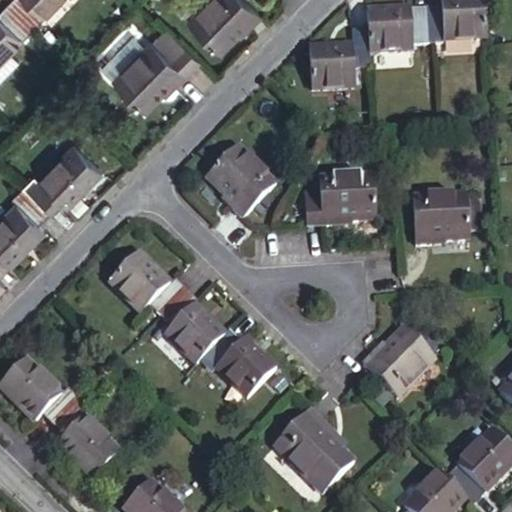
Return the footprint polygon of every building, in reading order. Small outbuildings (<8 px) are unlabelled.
[(9,0),(3,6),(30,33),(42,20),(40,17),(56,0),(9,0)] [(254,15),(238,0),(199,0),(180,20),(212,50),(237,24),(241,28),(254,15)] [(436,0),(437,9),(422,9),(424,49),(440,48),(439,43),(485,40),(482,0),(436,0)] [(3,6),(0,9),(0,58),(17,42),(19,44),(30,33),(3,6)] [(422,9),(363,13),(364,32),(366,58),(408,55),(407,50),(424,49),(422,9)] [(366,58),(364,32),(347,32),(348,47),(306,50),(308,93),(351,91),(351,70),(366,69),(366,58)] [(162,33),(147,48),(177,76),(191,62),(162,33)] [(92,74),(104,87),(136,54),(124,42),(92,74)] [(136,54),(104,87),(133,116),(162,86),(165,89),(177,76),(147,48),(144,45),(136,54)] [(32,180),(27,174),(16,185),(43,212),(55,201),(61,207),(96,171),(68,144),(32,180)] [(233,150),(205,181),(232,207),(228,211),(241,223),(272,189),(233,150)] [(302,201),(304,230),(320,229),(319,226),(359,224),(357,180),(301,184),(302,201)] [(43,212),(16,185),(4,197),(10,202),(0,212),(0,263),(4,267),(39,231),(32,224),(43,212)] [(288,202),(289,231),(304,230),(302,201),(288,202)] [(465,201),(409,204),(412,251),(429,250),(429,246),(468,244),(465,201)] [(142,310),(154,321),(181,294),(168,282),(163,287),(134,258),(102,289),(134,319),(142,310)] [(154,321),(165,333),(158,340),(181,362),(196,362),(219,338),(189,308),(192,305),(181,294),(154,321)] [(368,355),(356,368),(391,400),(429,361),(398,331),(378,350),(381,352),(373,361),(368,355)] [(196,362),(209,375),(213,371),(245,402),(274,372),(242,341),(237,345),(224,333),(219,338),(196,362)] [(376,347),(368,355),(373,361),(381,352),(378,350),(376,347)] [(40,416),(51,426),(77,399),(66,388),(60,395),(26,362),(0,387),(0,389),(33,423),(40,416)] [(511,387),(499,401),(511,413),(511,387)] [(51,426),(62,437),(55,444),(92,480),(119,452),(82,416),(88,410),(77,399),(51,426)] [(307,413),(280,440),(329,489),(352,465),(315,429),(320,424),(307,413)] [(449,468),(439,479),(459,498),(465,504),(510,458),(481,429),(446,465),(449,468)] [(396,507),(400,511),(444,511),(459,498),(439,479),(432,472),(396,507)] [(191,511),(188,509),(184,511),(179,511),(149,482),(122,510),(123,511),(191,511)]
